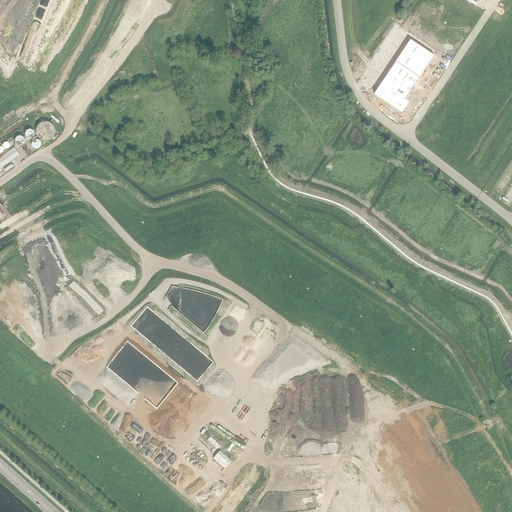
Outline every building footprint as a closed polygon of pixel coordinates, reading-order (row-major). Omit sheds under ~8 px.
[(12,20),(0,26),(0,29),(0,30),(13,23),(12,20)] [(410,39),(374,94),(383,100),(384,98),(388,101),(387,103),(402,113),(402,112),(408,103),(404,100),(434,55),(410,39)] [(55,133),(55,131),(54,129),(54,127),(53,126),(52,124),(50,123),(48,122),(46,122),(44,122),(43,122),(41,122),(39,123),(38,125),(37,126),(36,128),(35,130),(35,131),(36,133),(36,135),(37,137),(38,138),(40,139),(42,140),(44,141),(46,141),(47,141),(49,140),(51,139),(52,138),(53,136),(54,134),(55,133)] [(34,136),(35,134),(34,132),(34,131),(33,130),(31,129),(29,129),(27,130),(26,131),(26,132),(25,134),(26,135),(26,137),(27,138),(28,138),(29,138),(30,139),(32,138),(33,138),(34,137),(34,136)] [(25,142),(25,140),(25,138),(24,137),(23,137),(22,136),(21,135),(20,135),(19,136),(18,136),(17,137),(16,138),(15,140),(16,142),(17,143),(17,144),(18,145),(19,145),(20,145),(22,144),(23,144),(24,143),(25,142)] [(41,146),(41,144),(41,142),(40,141),(38,140),(37,139),(36,139),(35,140),(34,140),(33,141),(32,142),(32,144),(32,146),(33,147),(34,148),(34,149),(35,149),(37,149),(38,148),(39,148),(40,147),(41,146)] [(13,146),(13,147),(0,155),(0,169),(20,156),(13,146)] [(141,311),(147,305),(143,301),(137,307),(141,311)] [(232,441),(242,448),(245,443),(235,436),(232,441)] [(220,450),(213,458),(225,468),(231,461),(220,450)]
